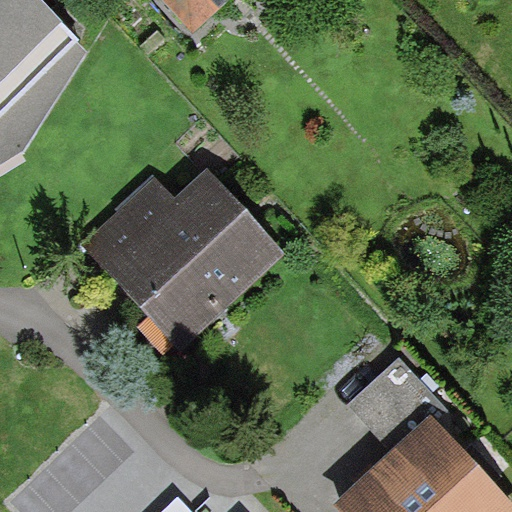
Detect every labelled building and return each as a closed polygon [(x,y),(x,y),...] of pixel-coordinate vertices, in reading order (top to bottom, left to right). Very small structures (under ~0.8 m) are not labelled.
[(0,0),(0,168),(25,154),(83,52),(73,44),(79,38),(39,0),(0,0)] [(228,0),(161,0),(190,33),(228,0)] [(155,178),(81,246),(183,355),(289,256),(209,170),(176,200),(155,178)] [(348,405),(393,453),(430,418),(436,424),(450,410),(399,356),(348,405)] [(511,511),(511,506),(436,424),(430,418),(393,453),(333,508),(337,511),(511,511)] [(191,511),(177,497),(160,511),(191,511)]
